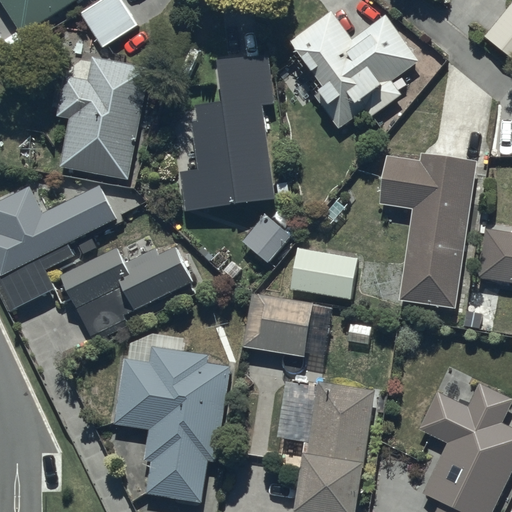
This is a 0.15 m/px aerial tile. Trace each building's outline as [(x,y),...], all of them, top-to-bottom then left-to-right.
[(1,0),(24,34),(77,0),(1,0)] [(123,0),(98,0),(80,12),(102,48),(139,26),(123,0)] [(511,0),(484,36),(511,58),(511,0)] [(332,10),(291,41),(324,85),(320,88),(323,91),(317,96),(341,127),(364,109),(370,117),(403,91),(393,78),(419,58),(385,13),(353,38),(332,10)] [(186,210),(288,198),(286,183),(273,182),(264,104),(274,103),(269,54),(219,59),(224,99),(197,102),(199,119),(191,120),(197,169),(181,171),(186,210)] [(70,116),(60,167),(130,180),(151,66),(94,56),(90,79),(67,74),(59,114),(70,116)] [(418,158),(386,155),(380,202),(412,206),(400,301),(456,307),(478,160),(419,152),(418,158)] [(0,270),(3,275),(0,276),(0,287),(11,310),(56,287),(47,269),(75,255),(69,242),(116,218),(100,184),(43,211),(30,183),(0,197),(0,270)] [(264,215),(243,242),(268,262),(290,235),(264,215)] [(511,283),(511,233),(487,230),(481,279),(511,283)] [(119,247),(63,273),(92,337),(127,321),(124,314),(193,283),(177,247),(160,254),(157,248),(126,262),(119,247)] [(298,249),(293,289),(351,298),(358,257),(298,249)] [(251,293),(243,346),(304,355),(312,303),(274,297),(276,281),(265,279),(263,294),(251,293)] [(491,293),(471,291),(468,317),(488,320),(491,293)] [(150,459),(146,492),(201,499),(206,461),(215,462),(227,365),(209,363),(210,352),(182,349),(183,341),(154,337),(151,359),(127,356),(119,424),(148,427),(144,458),(150,459)] [(298,511),(357,511),(373,387),(318,381),(309,454),(304,454),(297,511),(298,511)] [(438,501),(433,511),(492,511),(511,471),(511,428),(502,424),(511,402),(511,398),(481,384),(470,406),(438,391),(421,428),(446,440),(421,493),(438,501)]
